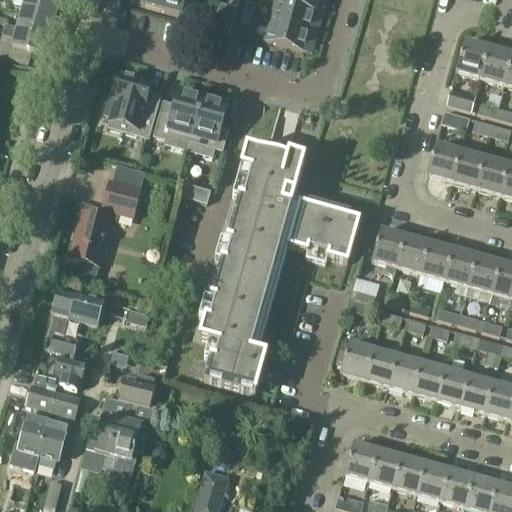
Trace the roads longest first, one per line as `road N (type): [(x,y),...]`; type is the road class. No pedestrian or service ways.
road 1 (tertiary): [(0,360),(88,35)]
road 2 (residential): [(88,35),(302,93),(318,90),(328,73),(348,0)]
road 3 (residential): [(511,236),(395,204),(451,0)]
road 4 (residential): [(511,455),(337,408),(312,511)]
